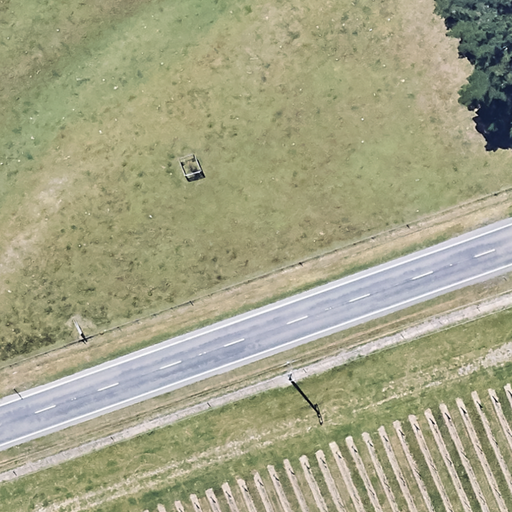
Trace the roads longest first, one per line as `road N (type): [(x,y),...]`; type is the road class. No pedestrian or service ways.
road 1 (primary): [(0,409),(511,227)]
road 2 (track): [(511,351),(65,511)]
